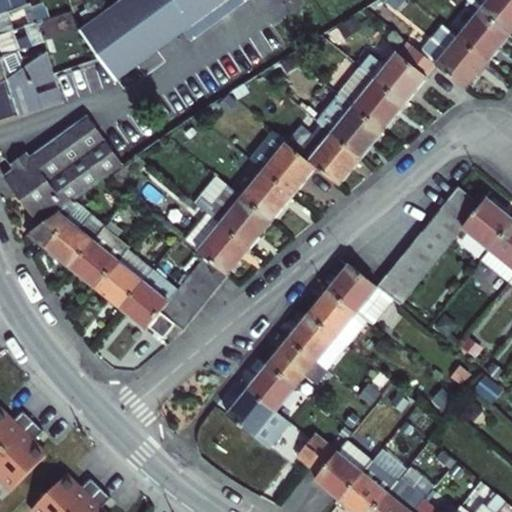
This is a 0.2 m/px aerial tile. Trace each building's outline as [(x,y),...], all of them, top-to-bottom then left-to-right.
[(0,0),(0,22),(10,19),(4,0),(0,0)] [(21,0),(26,13),(33,12),(29,0),(21,0)] [(130,0),(123,6),(81,35),(117,84),(186,35),(193,45),(255,0),(274,0),(276,2),(278,0),(130,0)] [(474,0),(467,8),(478,17),(492,0),(474,0)] [(511,32),(511,0),(492,0),(478,17),(506,39),(511,32)] [(25,35),(28,34),(40,30),(33,12),(26,13),(30,23),(22,26),(25,35)] [(478,17),(456,43),(484,66),(506,39),(478,17)] [(0,22),(0,42),(14,38),(16,38),(10,19),(0,22)] [(28,34),(34,52),(38,50),(46,48),(40,30),(28,34)] [(424,63),(433,71),(456,43),(446,36),(424,63)] [(0,63),(3,62),(20,56),(14,38),(0,42),(0,63)] [(436,73),(462,95),(484,66),(456,43),(433,71),(436,73)] [(46,48),(38,50),(42,63),(50,58),(47,47),(46,48)] [(424,63),(411,52),(401,64),(398,61),(386,75),(372,63),(361,76),(376,88),(405,112),(436,73),(433,71),(424,63)] [(27,74),(0,92),(0,127),(63,105),(59,93),(35,100),(32,90),(55,81),(50,58),(42,64),(27,74)] [(0,63),(0,92),(27,74),(23,65),(15,67),(6,73),(3,62),(0,63)] [(340,103),(354,115),(384,138),(405,112),(376,88),(361,76),(340,103)] [(332,142),(362,166),(384,138),(354,115),(340,103),(318,131),(332,142)] [(87,125),(31,164),(28,160),(11,173),(14,177),(5,183),(40,233),(57,222),(124,177),(87,125)] [(362,166),(332,142),(311,169),(318,175),(340,193),(362,166)] [(256,170),(266,178),(288,151),(278,143),(256,170)] [(311,169),(288,151),(266,178),(296,202),(318,175),(311,169)] [(266,178),(244,204),(274,228),(296,202),(266,178)] [(219,185),(197,212),(199,214),(205,206),(215,214),(231,194),(219,185)] [(479,208),(456,189),(446,201),(469,219),(479,208)] [(274,228),(244,204),(231,194),(215,214),(205,206),(199,214),(211,223),(251,255),(274,228)] [(462,228),(488,251),(511,220),(486,199),(479,208),(469,219),(462,228)] [(469,219),(446,201),(436,213),(460,231),(462,228),(469,219)] [(436,213),(428,223),(451,242),(460,231),(436,213)] [(506,282),(511,275),(511,220),(488,251),(480,260),(506,282)] [(68,231),(81,241),(89,232),(76,221),(68,231)] [(81,241),(68,231),(57,222),(40,233),(28,242),(70,280),(105,239),(92,228),(89,232),(81,241)] [(188,250),(199,260),(206,265),(228,283),(251,255),(211,223),(188,250)] [(428,223),(419,234),(442,252),(451,242),(428,223)] [(442,252),(419,234),(411,244),(434,262),(442,252)] [(70,280),(94,300),(119,271),(129,259),(105,239),(70,280)] [(434,262),(411,244),(401,256),(425,275),(434,262)] [(401,256),(393,266),(416,285),(425,275),(401,256)] [(153,280),(129,259),(119,271),(143,291),(153,280)] [(206,265),(199,275),(221,293),(229,284),(228,283),(206,265)] [(416,285),(393,266),(383,277),(407,296),(416,285)] [(348,268),(328,293),(354,314),(374,289),(348,268)] [(94,300),(119,321),(143,291),(119,271),(94,300)] [(199,275),(189,287),(212,304),(221,293),(199,275)] [(383,277),(374,289),(398,307),(407,296),(383,277)] [(189,287),(180,297),(203,314),(212,304),(189,287)] [(149,337),(162,319),(168,312),(143,291),(119,321),(144,342),(149,337)] [(354,314),(328,293),(308,319),(334,340),(354,314)] [(203,314),(180,297),(172,308),(195,326),(203,314)] [(195,326),(172,308),(168,312),(162,319),(178,331),(185,337),(195,326)] [(162,319),(149,337),(164,348),(178,331),(162,319)] [(334,340),(308,319),(289,343),(315,364),(334,340)] [(269,369),(295,389),(315,364),(289,343),(269,369)] [(295,389),(269,369),(250,394),(276,414),(295,389)] [(276,414),(250,394),(230,420),(269,452),(290,425),(276,414)] [(13,424),(0,411),(0,456),(33,423),(24,413),(13,424)] [(44,433),(33,423),(0,456),(0,480),(12,492),(47,457),(33,443),(44,433)] [(295,458),(305,467),(324,443),(313,434),(295,458)] [(335,452),(324,443),(305,467),(317,475),(312,481),(337,501),(360,472),(370,460),(345,440),(335,452)] [(337,501),(351,511),(368,511),(385,491),(395,480),(370,460),(360,472),(337,501)] [(81,489),(68,475),(33,511),(34,511),(78,511),(102,488),(92,478),(81,489)] [(368,511),(410,511),(411,511),(421,500),(395,480),(385,491),(368,511)] [(112,498),(102,488),(78,511),(103,511),(101,509),(112,498)]
